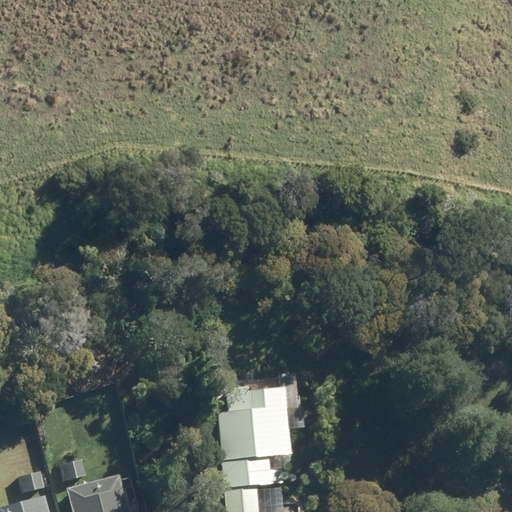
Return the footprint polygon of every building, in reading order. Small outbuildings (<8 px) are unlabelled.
[(234,293),(210,292),(210,334),(234,335),(234,293)] [(225,415),(217,415),(224,511),(258,511),(257,488),(282,486),(281,471),(291,470),(284,391),(223,396),(225,415)] [(81,462),(59,467),(64,483),(85,478),(81,462)] [(39,475),(18,481),(22,496),(44,489),(39,475)] [(127,511),(119,478),(65,493),(70,511),(127,511)] [(47,511),(43,498),(0,510),(0,511),(47,511)]
